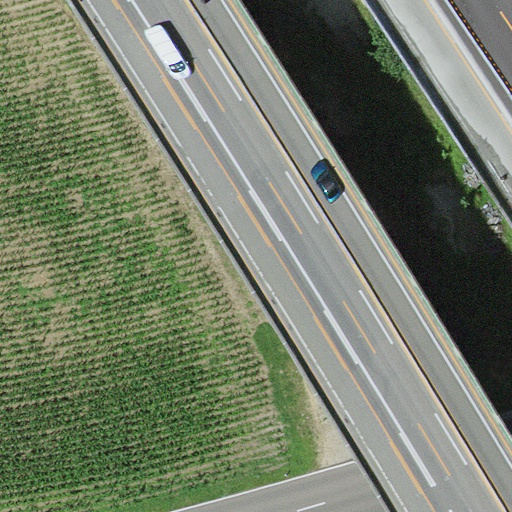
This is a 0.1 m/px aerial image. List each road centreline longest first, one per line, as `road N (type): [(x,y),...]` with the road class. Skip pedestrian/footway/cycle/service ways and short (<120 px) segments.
road 1 (motorway): [(179,0),(497,511)]
road 2 (primary): [(511,446),(286,511)]
road 3 (motorway): [(511,136),(420,0)]
